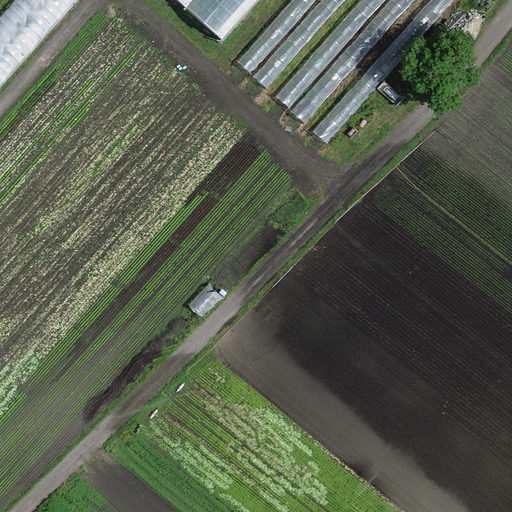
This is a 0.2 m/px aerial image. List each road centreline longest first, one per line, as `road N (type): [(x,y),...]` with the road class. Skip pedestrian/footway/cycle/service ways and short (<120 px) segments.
road 1 (track): [(26,511),(343,195)]
road 2 (track): [(124,0),(343,195)]
road 3 (track): [(343,195),(408,135),(511,7)]
road 4 (track): [(0,114),(104,0)]
